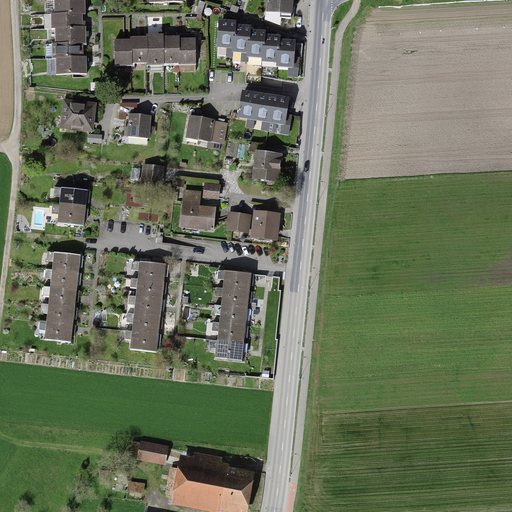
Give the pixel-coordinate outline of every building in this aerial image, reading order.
[(53,0),(54,15),(82,15),(85,15),(84,0),(53,0)] [(294,0),(268,0),(268,15),(294,16),(294,0)] [(200,1),(196,13),(202,15),(205,3),(200,1)] [(82,28),(82,15),(54,15),(51,15),(51,28),(55,28),(82,28)] [(218,48),(233,49),(235,28),(235,24),(220,23),(218,48)] [(85,28),(82,28),(55,28),(55,45),(83,45),(85,45),(85,28)] [(248,62),(248,58),(250,33),(250,29),(235,28),(233,49),(233,61),(248,62)] [(248,58),(263,59),(264,38),(265,34),(250,33),(248,58)] [(146,34),(146,36),(147,66),(164,66),(163,35),(163,34),(146,34)] [(178,35),(163,35),(164,66),(179,65),(178,37),(178,35)] [(131,66),(147,66),(146,36),(130,37),(130,38),(131,66)] [(195,36),(178,37),(179,65),(195,65),(195,36)] [(114,67),(131,66),(130,38),(113,39),(114,67)] [(277,67),(278,64),(279,42),(279,39),(264,38),(263,59),(262,66),(277,67)] [(294,44),(279,42),(278,64),(289,65),(288,76),(297,77),(298,64),(293,64),(294,44)] [(45,58),(55,58),(83,58),(83,45),(55,45),(45,45),(45,58)] [(86,58),(83,58),(55,58),(55,75),(86,74),(86,58)] [(237,118),(254,121),(258,96),(241,93),(237,118)] [(254,121),(268,123),(273,98),(258,96),(254,121)] [(288,101),(273,98),(268,123),(267,131),(275,133),(277,120),(284,121),(288,101)] [(94,106),(66,103),(63,126),(91,129),(94,106)] [(227,122),(188,115),(184,138),(223,145),(227,122)] [(152,119),(130,117),(127,138),(149,141),(152,119)] [(280,158),(257,155),(254,180),(277,183),(280,158)] [(162,167),(145,165),(143,181),(160,183),(162,167)] [(219,186),(206,185),(205,196),(217,198),(219,186)] [(62,189),(60,206),(85,208),(87,191),(62,189)] [(199,193),(184,191),(181,224),(199,226),(199,229),(213,230),(215,209),(198,207),(199,193)] [(84,226),(85,208),(60,206),(58,223),(84,226)] [(278,215),(256,213),(253,237),(276,239),(278,215)] [(248,216),(231,214),(229,229),(246,231),(248,216)] [(80,256),(54,253),(52,270),(78,273),(80,256)] [(166,265),(140,262),(138,280),(164,282),(166,265)] [(77,291),(78,273),(52,270),(50,288),(77,291)] [(251,274),(225,271),(223,289),(249,292),(251,274)] [(162,300),(164,282),(138,280),(136,297),(162,300)] [(75,308),(77,291),(50,288),(48,305),(75,308)] [(247,309),(249,292),(223,289),(221,306),(247,309)] [(160,317),(162,300),(136,297),(134,314),(160,317)] [(73,325),(75,308),(48,305),(47,322),(73,325)] [(245,326),(247,309),(221,306),(219,323),(245,326)] [(158,334),(160,317),(134,314),(132,331),(158,334)] [(71,342),(73,325),(47,322),(45,340),(71,342)] [(244,343),(245,326),(219,323),(217,340),(244,343)] [(156,352),(158,334),(132,331),(130,349),(156,352)] [(242,361),(244,343),(217,340),(216,358),(242,361)] [(164,443),(136,437),(132,455),(160,461),(164,443)] [(241,511),(250,469),(177,453),(167,498),(234,511),(241,511)] [(143,484),(130,481),(128,489),(142,492),(143,484)]
